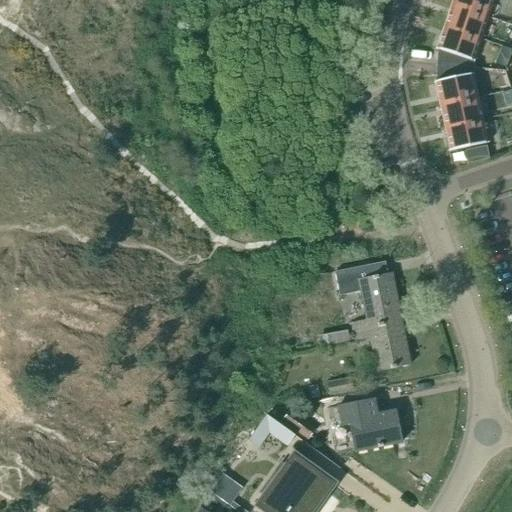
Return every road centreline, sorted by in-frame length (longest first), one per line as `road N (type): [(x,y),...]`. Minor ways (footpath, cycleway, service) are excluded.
road 1 (tertiary): [(485,433),(477,351),(423,196)]
road 2 (tertiary): [(423,196),(389,89),(389,37),(401,0)]
